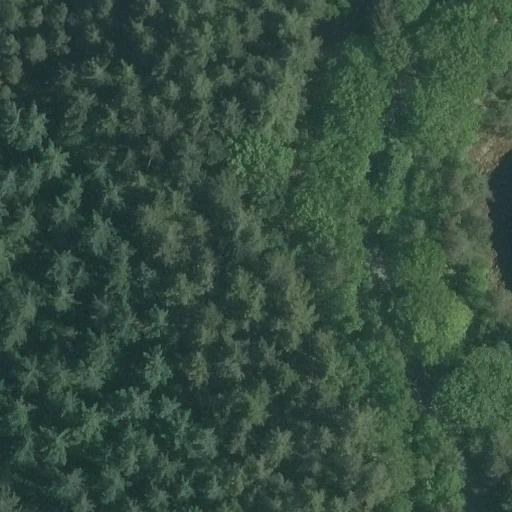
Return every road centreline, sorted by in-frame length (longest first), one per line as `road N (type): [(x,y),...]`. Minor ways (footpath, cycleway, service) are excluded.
road 1 (unclassified): [(478,511),(372,281),(361,203),(394,110),(466,0)]
road 2 (track): [(363,0),(301,149),(295,233),(403,511)]
